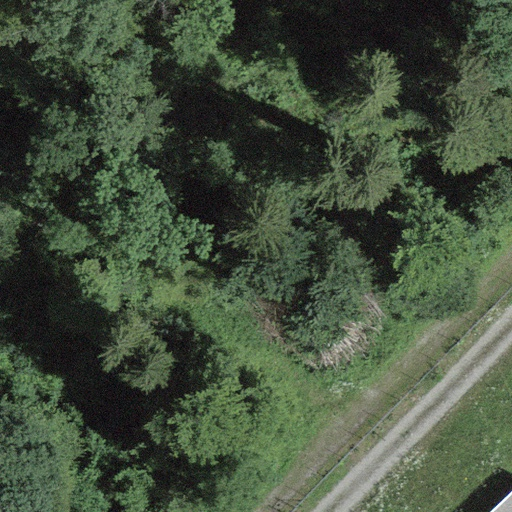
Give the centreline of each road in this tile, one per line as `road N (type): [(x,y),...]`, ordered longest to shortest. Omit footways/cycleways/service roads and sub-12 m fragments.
road 1 (track): [(326,511),(511,323)]
road 2 (track): [(511,261),(315,415)]
